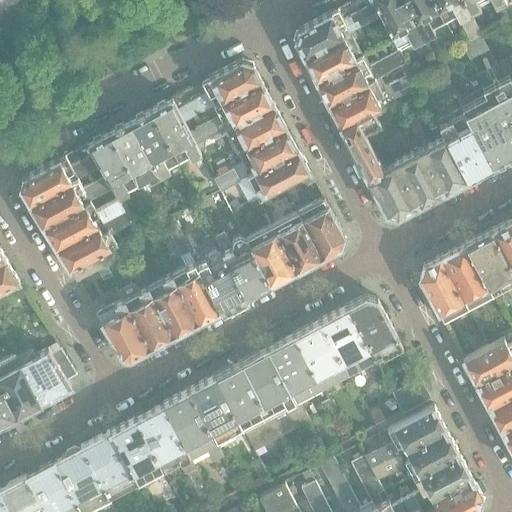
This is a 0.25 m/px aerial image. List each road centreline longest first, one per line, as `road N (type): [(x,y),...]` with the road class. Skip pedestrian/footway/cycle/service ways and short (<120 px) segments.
road 1 (residential): [(115,393),(382,251)]
road 2 (residential): [(261,27),(0,165)]
road 3 (residential): [(511,495),(382,251)]
road 4 (residential): [(382,251),(261,27)]
road 5 (residential): [(0,192),(115,393)]
road 6 (residential): [(382,251),(511,183)]
road 7 (residential): [(0,454),(115,393)]
